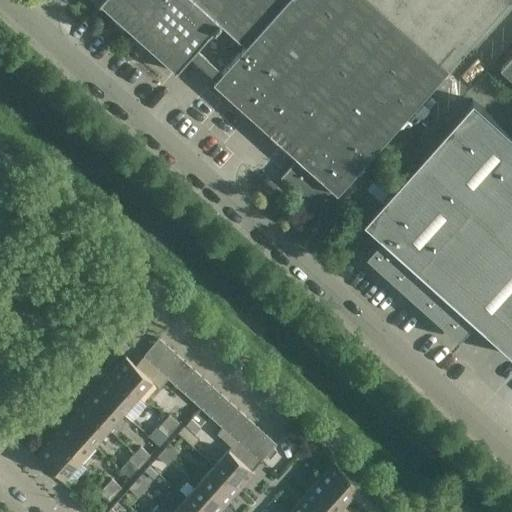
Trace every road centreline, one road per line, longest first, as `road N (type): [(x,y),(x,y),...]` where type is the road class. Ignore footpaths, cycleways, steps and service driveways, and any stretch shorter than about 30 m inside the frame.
road 1 (unclassified): [(511,457),(1,0)]
road 2 (residential): [(0,436),(111,315),(142,306),(158,311),(284,423)]
